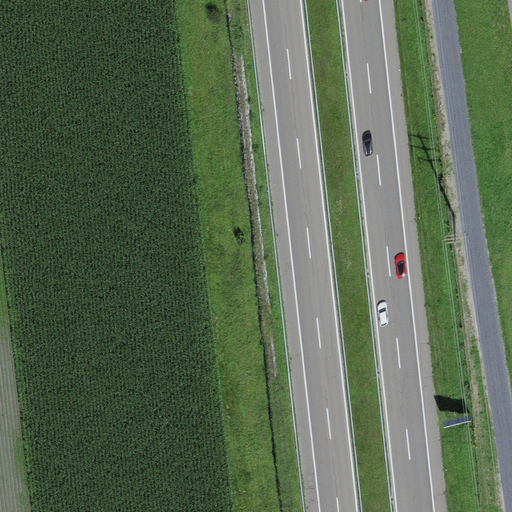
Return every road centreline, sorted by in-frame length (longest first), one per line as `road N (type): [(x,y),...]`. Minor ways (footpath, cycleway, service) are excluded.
road 1 (motorway): [(281,0),(337,511)]
road 2 (motorway): [(414,511),(359,0)]
road 3 (track): [(446,0),(511,471)]
